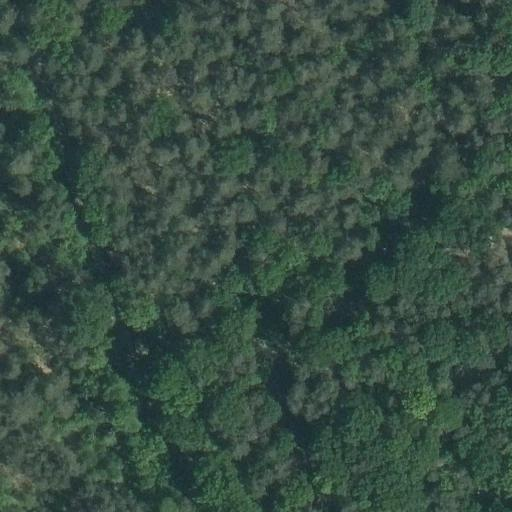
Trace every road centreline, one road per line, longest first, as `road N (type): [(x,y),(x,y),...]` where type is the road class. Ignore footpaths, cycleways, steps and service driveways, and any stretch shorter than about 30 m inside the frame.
road 1 (track): [(109,288),(23,0)]
road 2 (track): [(213,511),(109,288)]
